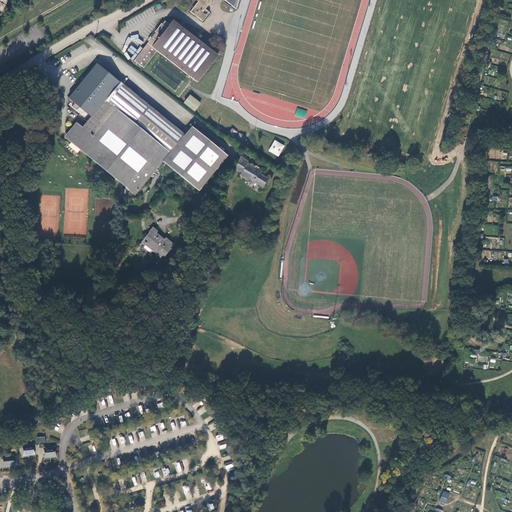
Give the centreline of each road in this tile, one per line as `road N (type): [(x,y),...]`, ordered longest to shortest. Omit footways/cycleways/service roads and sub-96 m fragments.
road 1 (unknown): [(112,62),(231,151),(201,196)]
road 2 (unclassified): [(0,82),(143,0)]
